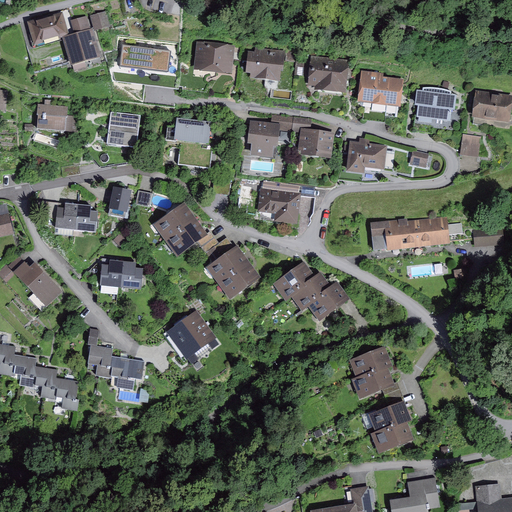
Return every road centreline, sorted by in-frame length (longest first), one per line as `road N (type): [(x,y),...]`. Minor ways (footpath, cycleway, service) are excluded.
road 1 (residential): [(178,99),(309,114),(446,150),(452,173),(441,183),(335,192),(307,250)]
road 2 (residential): [(0,463),(43,476),(131,469),(162,456),(299,356),(431,320)]
road 3 (residential): [(511,42),(183,0)]
road 4 (residential): [(307,250),(219,219),(155,171),(19,188)]
road 5 (residential): [(511,439),(475,459),(344,470),(248,511)]
road 6 (residential): [(158,352),(130,345),(52,261),(19,188)]
road 7 (residential): [(431,320),(307,250)]
road 8 (residential): [(511,433),(475,398),(452,345),(431,320)]
